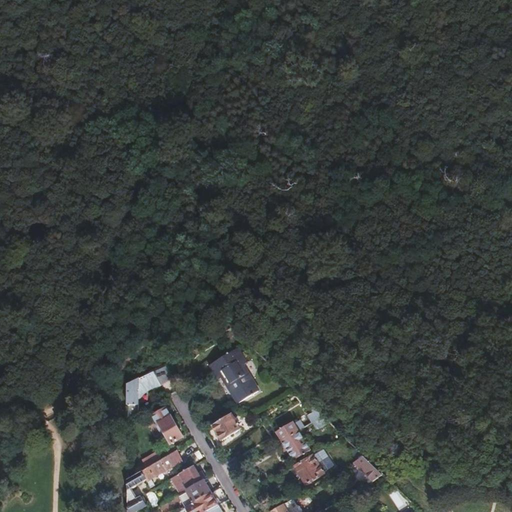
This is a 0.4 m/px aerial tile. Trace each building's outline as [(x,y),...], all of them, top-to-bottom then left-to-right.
[(239,346),(210,363),(219,377),(224,374),(239,400),(259,389),(244,363),(247,361),(239,346)] [(165,364),(153,371),(159,383),(160,385),(173,378),(165,364)] [(127,383),(127,417),(138,411),(138,383),(147,381),(151,387),(159,383),(153,371),(150,372),(127,383)] [(164,407),(151,415),(156,423),(155,427),(159,432),(161,434),(163,433),(170,444),(182,437),(164,407)] [(323,416),(317,411),(307,417),(313,423),(314,421),(323,416)] [(242,428),(233,413),(213,425),(222,440),(242,428)] [(316,421),(313,423),(308,426),(311,430),(312,430),(319,426),(316,421)] [(304,428),(280,443),(284,450),(285,450),(288,448),(294,459),(312,448),(303,433),(306,431),(304,428)] [(322,453),(321,450),(311,456),(296,465),(307,483),(325,472),(316,457),(322,453)] [(146,468),(140,472),(144,479),(149,487),(154,485),(151,478),(182,460),(176,451),(160,460),(146,468)] [(142,460),(146,468),(160,460),(156,452),(142,460)] [(379,472),(363,456),(355,461),(372,479),(379,472)] [(198,473),(194,465),(170,479),(178,493),(186,489),(204,479),(206,478),(202,471),(198,473)] [(140,472),(127,479),(126,511),(134,511),(146,504),(142,495),(141,495),(133,485),(144,479),(140,472)] [(211,492),(204,479),(186,489),(193,502),(211,492)] [(239,488),(244,497),(257,489),(252,481),(239,488)] [(150,490),(145,493),(153,507),(158,505),(156,502),(158,498),(154,492),(150,491),(150,490)] [(218,505),(211,492),(193,502),(194,503),(198,511),(205,511),(206,511),(218,505)] [(296,501),(294,497),(283,503),(287,511),(294,511),(297,511),(292,503),(296,501)] [(297,511),(294,511),(287,511),(283,503),(269,511),(297,511)]
